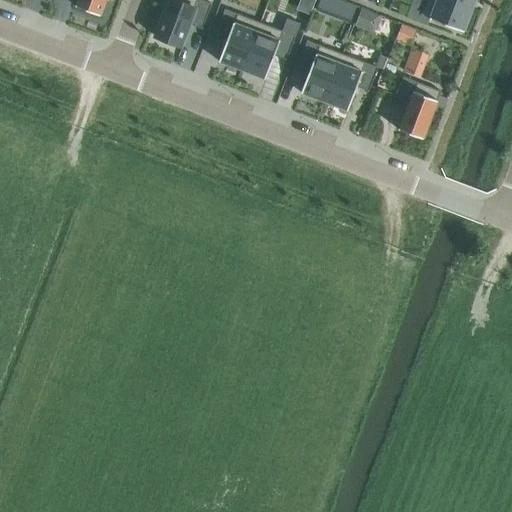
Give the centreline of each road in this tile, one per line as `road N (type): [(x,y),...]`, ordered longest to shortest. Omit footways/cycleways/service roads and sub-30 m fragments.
road 1 (residential): [(115,68),(511,220)]
road 2 (residential): [(0,24),(115,68)]
